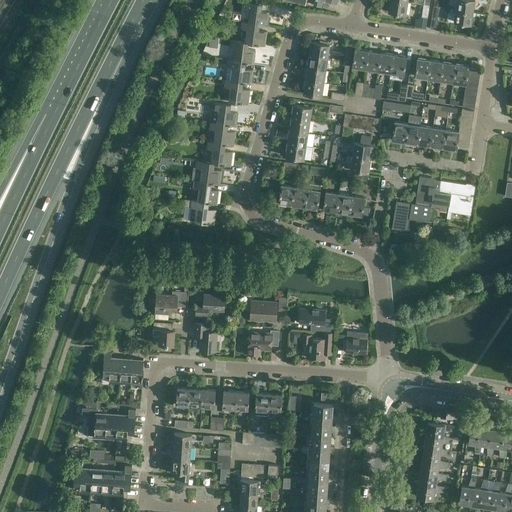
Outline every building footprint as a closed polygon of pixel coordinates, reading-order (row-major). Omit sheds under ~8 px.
[(407,2),(395,0),(389,0),(388,12),(405,14),(407,2)] [(456,0),(455,9),(473,12),(474,0),(456,0)] [(248,22),(257,23),(267,25),(269,11),(259,10),(260,3),(245,1),(244,8),(250,9),(248,22)] [(429,5),(423,4),(421,16),(418,16),(418,19),(415,19),(414,27),(426,29),(429,5)] [(439,7),(433,6),(431,18),(430,29),(436,30),(439,7)] [(473,12),(455,9),(453,22),(471,25),(473,12)] [(248,22),(242,21),(241,28),(247,29),(245,42),(246,42),(265,45),(266,31),(257,29),(257,23),(248,22)] [(243,62),(253,63),(255,49),(245,48),(246,42),(245,42),(231,40),(230,47),(236,47),(234,60),(243,62)] [(309,55),(327,57),(329,44),(311,42),(309,55)] [(352,48),(345,47),(343,60),(350,61),(352,48)] [(368,50),(355,48),(352,66),(365,68),(368,50)] [(365,68),(377,70),(380,52),(368,50),(365,68)] [(377,70),(390,72),(393,54),(380,52),(377,70)] [(406,56),(393,54),(390,72),(403,74),(406,56)] [(325,70),(327,57),(309,55),(307,67),(325,70)] [(427,78),(430,60),(417,58),(414,76),(427,78)] [(243,62),(234,60),(228,60),(227,67),(225,80),(241,82),(251,83),(253,69),(243,68),(243,62)] [(443,62),(430,60),(427,78),(440,80),(443,62)] [(455,64),(443,62),(440,80),(452,82),(455,64)] [(467,76),(468,70),(468,66),(455,64),(452,82),(465,84),(466,82),(467,76)] [(323,83),(325,70),(307,67),(305,80),(323,83)] [(225,80),(225,86),(230,87),(229,100),(248,103),(250,89),(240,87),(241,82),(225,80)] [(323,83),(305,80),(303,93),(321,95),(323,83)] [(363,83),(361,96),(367,97),(369,84),(363,83)] [(405,97),(407,84),(401,83),(399,96),(398,101),(404,101),(405,97)] [(407,84),(405,97),(412,98),(414,85),(407,84)] [(373,98),(380,99),(382,86),(375,85),(373,98)] [(476,96),(477,90),(465,88),(464,94),(476,96)] [(331,99),(344,101),(345,94),(332,92),(331,99)] [(218,109),(217,122),(216,122),(226,124),(236,125),(238,111),(228,110),(229,103),(214,101),(213,108),(218,109)] [(384,101),(382,108),(409,112),(410,106),(410,105),(384,101)] [(291,117),(309,120),(311,107),(293,104),(291,117)] [(342,113),(343,106),(330,104),(329,111),(342,113)] [(350,114),(349,126),(355,127),(357,115),(350,114)] [(291,117),(289,130),(307,133),(309,120),(291,117)] [(216,129),(214,142),(223,143),(223,144),(233,145),(235,131),(225,130),(226,124),(216,122),(217,122),(211,121),(210,128),(216,129)] [(405,141),(407,123),(394,121),(392,139),(405,141)] [(460,121),(459,127),(471,129),(472,123),(460,121)] [(420,125),(407,123),(405,141),(417,143),(420,125)] [(417,143),(430,145),(433,127),(420,125),(417,143)] [(430,145),(442,147),(445,129),(433,127),(430,145)] [(458,131),(445,129),(442,147),(455,149),(456,145),(457,138),(458,133),(470,135),(471,129),(459,127),(458,131)] [(305,145),(307,133),(289,130),(287,142),(305,145)] [(352,156),(370,159),(372,145),(370,145),(371,137),(361,135),(359,143),(354,142),(352,156)] [(468,147),(469,140),(457,138),(456,145),(468,147)] [(322,148),(324,149),(324,148),(329,149),(330,141),(325,140),(325,143),(322,142),(322,148)] [(213,149),(211,162),(212,162),(230,165),(232,151),(222,150),(223,144),(223,143),(214,142),(208,141),(207,148),(213,149)] [(305,145),(287,142),(285,156),(303,159),(305,145)] [(370,159),(352,156),(350,169),(368,172),(370,159)] [(201,167),(200,180),(200,181),(209,182),(219,184),(221,170),(211,168),(212,162),(211,162),(197,160),(196,167),(201,167)] [(298,164),(284,161),(283,171),(296,173),(298,164)] [(310,166),(309,174),(324,176),(325,168),(310,166)] [(415,203),(431,206),(432,202),(449,205),(450,193),(439,191),(440,180),(435,179),(435,178),(420,176),(415,203)] [(208,188),(209,182),(200,181),(200,180),(194,180),(193,186),(199,187),(197,200),(206,202),(216,204),(218,190),(208,188)] [(447,218),(450,218),(451,211),(470,214),(475,184),(465,183),(465,184),(440,180),(439,191),(450,193),(449,205),(448,211),(447,218)] [(307,188),(304,207),(317,209),(320,185),(307,183),(307,188)] [(272,201),(291,205),(294,186),(281,184),(280,193),(273,192),(272,201)] [(307,188),(294,186),(291,205),(304,207),(307,188)] [(336,211),(338,193),(325,191),(323,209),(336,211)] [(336,211),(348,213),(351,195),(338,193),(336,211)] [(351,195),(348,213),(368,216),(369,207),(363,206),(364,197),(351,195)] [(205,208),(206,202),(197,200),(191,199),(190,206),(196,207),(194,221),(213,223),(215,210),(205,208)] [(415,203),(396,200),(391,228),(407,231),(409,220),(418,221),(418,220),(429,221),(431,206),(415,203)] [(157,293),(155,312),(169,313),(169,307),(177,308),(177,306),(185,306),(186,291),(172,290),(172,294),(157,293)] [(208,310),(224,311),(225,296),(204,294),(203,304),(196,303),(195,316),(207,317),(208,310)] [(278,296),(278,310),(286,311),(287,297),(278,296)] [(251,300),(250,320),(275,321),(277,301),(251,300)] [(300,308),(299,322),(315,323),(315,330),(330,331),(331,319),(324,318),(325,310),(300,308)] [(154,321),(153,335),(159,336),(159,344),(174,345),(175,330),(172,330),(172,322),(154,321)] [(194,323),(194,335),(201,336),(200,351),(215,352),(216,331),(207,331),(207,326),(214,327),(214,324),(207,324),(194,323)] [(249,332),(248,348),(248,354),(259,355),(259,349),(270,349),(271,344),(277,345),(278,331),(271,330),(271,333),(249,332)] [(336,334),(335,349),(342,350),(342,347),(346,348),(346,352),(366,354),(367,339),(368,339),(368,332),(346,331),(346,335),(336,334)] [(302,334),(302,342),(308,343),(307,358),(325,359),(326,345),(332,345),(332,333),(324,333),(324,339),(310,338),(311,335),(302,334)] [(104,349),(102,375),(109,376),(108,381),(120,382),(121,357),(111,357),(111,350),(104,349)] [(120,382),(130,382),(132,358),(121,357),(120,382)] [(141,383),(142,374),(143,374),(143,372),(142,372),(143,359),(132,358),(130,382),(141,383)] [(177,387),(176,405),(189,406),(190,388),(177,387)] [(189,406),(201,407),(203,389),(190,388),(189,406)] [(203,389),(201,407),(214,408),(215,390),(203,389)] [(235,409),(236,391),(223,390),(222,408),(235,409)] [(236,391),(235,409),(248,410),(249,392),(236,391)] [(254,410),(254,414),(267,415),(267,417),(267,418),(269,394),(256,393),(255,410),(254,410)] [(269,394),(267,418),(274,418),(275,412),(281,412),(282,395),(269,394)] [(94,436),(105,437),(106,413),(100,412),(100,400),(96,400),(96,402),(86,401),(86,407),(82,407),(81,414),(88,414),(87,435),(94,435),(94,436)] [(310,402),(310,413),(332,414),(332,403),(310,402)] [(117,413),(116,438),(127,438),(127,434),(134,434),(136,408),(128,407),(128,408),(128,414),(117,413)] [(105,437),(116,438),(117,413),(106,413),(105,437)] [(310,413),(309,424),(331,425),(332,414),(310,413)] [(442,437),(442,436),(443,431),(453,430),(454,426),(427,422),(426,434),(442,437)] [(309,424),(308,435),(330,436),(331,425),(309,424)] [(479,454),(481,444),(480,444),(483,427),(470,425),(468,442),(474,443),(474,453),(479,454)] [(495,429),(483,427),(480,444),(481,444),(486,445),(486,455),(492,456),(493,446),(495,429)] [(507,431),(495,429),(493,446),(498,447),(499,457),(504,458),(506,448),(505,448),(507,431)] [(174,433),(173,446),(191,447),(192,434),(174,433)] [(426,434),(424,447),(440,449),(441,443),(451,443),(452,438),(442,436),(442,437),(426,434)] [(308,435),(308,446),(330,447),(330,436),(308,435)] [(190,460),(191,447),(173,446),(172,458),(190,460)] [(308,446),(307,457),(329,458),(330,447),(308,446)] [(424,447),(422,459),(438,461),(439,456),(449,455),(450,450),(440,449),(424,447)] [(307,457),(306,468),(328,469),(329,458),(307,457)] [(172,458),(171,471),(176,472),(175,478),(188,479),(189,473),(190,460),(172,458)] [(422,459),(420,471),(437,474),(437,473),(437,468),(447,467),(448,462),(438,461),(422,459)] [(75,460),(73,486),(80,486),(80,491),(90,492),(92,470),(92,468),(82,467),(82,466),(82,461),(82,460),(75,460)] [(123,494),(124,489),(130,490),(132,464),(125,463),(124,470),(114,469),(112,493),(123,494)] [(268,477),(277,478),(278,465),(269,465),(268,477)] [(92,470),(90,492),(101,493),(103,470),(103,469),(92,468),(92,470)] [(306,468),(306,479),(328,481),(328,469),(306,468)] [(103,470),(101,493),(112,493),(114,469),(103,469),(103,470)] [(420,471),(418,483),(435,486),(435,485),(435,480),(446,480),(446,475),(437,473),(437,474),(420,471)] [(474,488),(476,478),(471,477),(467,487),(461,486),(459,502),(471,504),(474,488)] [(306,479),(305,490),(327,491),(328,481),(306,479)] [(471,504),(484,506),(486,490),(488,480),(483,479),(479,489),(474,488),(471,504)] [(241,492),(264,494),(265,488),(258,487),(259,481),(242,480),(241,492)] [(484,506),(496,508),(498,491),(499,491),(500,482),(495,481),(492,490),(486,490),(484,506)] [(418,483),(416,496),(433,499),(434,492),(444,492),(445,487),(435,485),(435,486),(418,483)] [(496,508),(508,510),(511,493),(511,488),(511,483),(508,483),(504,492),(499,491),(498,491),(496,508)] [(305,490),(304,501),(326,502),(327,491),(305,490)] [(241,492),(240,505),(257,506),(258,494),(264,494),(241,492)] [(304,501),(303,511),(306,511),(325,511),(326,502),(304,501)] [(90,503),(89,511),(99,511),(100,507),(96,507),(96,503),(90,503)]
